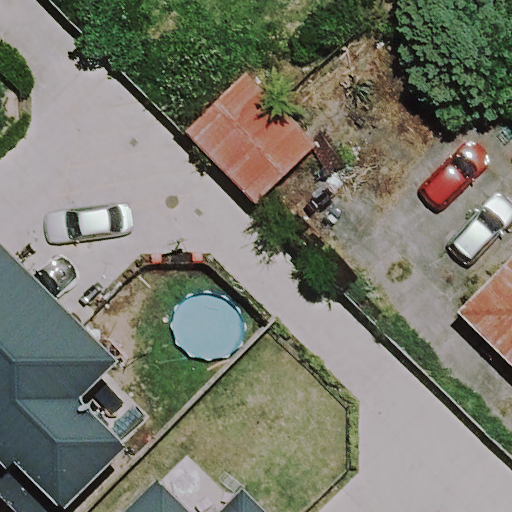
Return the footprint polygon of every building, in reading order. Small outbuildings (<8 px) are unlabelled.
[(511,0),(432,0),(419,12),(511,121),(511,0)] [(101,140),(0,28),(0,225),(3,229),(101,140)] [(321,139),(247,65),(177,134),(250,209),(321,139)] [(511,248),(448,310),(511,376),(511,248)] [(424,511),(269,351),(199,419),(280,502),(269,511),(424,511)]
